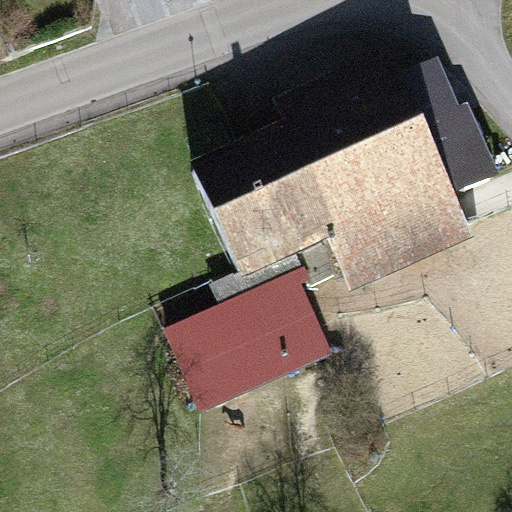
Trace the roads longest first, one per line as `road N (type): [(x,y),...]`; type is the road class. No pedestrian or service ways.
road 1 (residential): [(0,98),(298,0)]
road 2 (residential): [(434,0),(511,103)]
